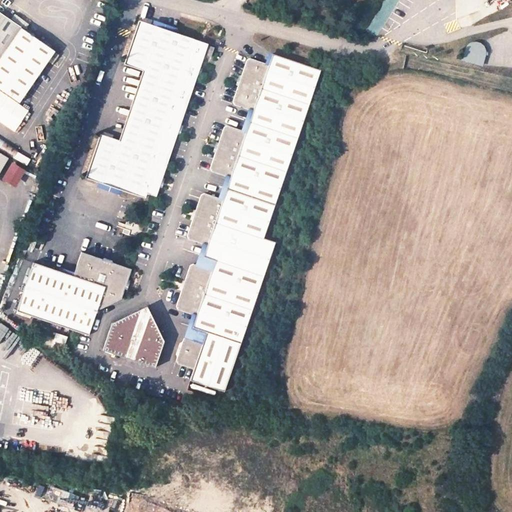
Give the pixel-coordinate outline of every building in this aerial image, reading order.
[(0,0),(0,89),(19,103),(56,51),(2,14),(8,6),(0,0)] [(199,61),(208,36),(176,25),(152,17),(139,12),(124,55),(143,62),(148,64),(123,134),(118,132),(100,126),(85,169),(144,189),(146,185),(155,188),(159,178),(156,177),(158,170),(161,171),(177,125),(174,124),(177,117),(180,118),(197,68),(194,67),(196,60),(199,61)] [(178,20),(154,12),(152,17),(176,25),(178,20)] [(211,48),(214,38),(209,37),(206,47),(211,48)] [(465,39),(460,60),(479,64),(484,44),(465,39)] [(197,205),(194,212),(191,211),(185,228),(187,232),(201,237),(205,238),(201,249),(202,249),(213,253),(210,262),(194,257),(192,256),(188,258),(183,274),(186,275),(183,283),(180,282),(174,299),(176,303),(189,307),(194,309),(190,321),(205,326),(201,336),(184,330),(181,332),(178,340),(181,342),(179,345),(176,344),(173,353),(175,357),(191,363),(187,374),(221,386),(273,237),(262,232),(320,64),(272,47),(268,57),(250,51),(246,53),(240,69),(244,70),(241,78),(237,77),(231,94),(234,98),(247,102),(252,104),(245,124),(240,123),(227,118),(222,120),(217,136),(220,138),(218,145),(214,144),(209,160),(210,164),(224,169),(229,171),(221,192),(217,190),(203,185),(199,187),(193,204),(197,205)] [(148,64),(143,62),(118,132),(123,134),(148,64)] [(245,124),(252,104),(247,102),(240,123),(245,124)] [(0,179),(12,186),(22,168),(7,160),(0,173),(0,179)] [(221,192),(229,171),(224,169),(217,190),(221,192)] [(194,257),(210,262),(213,253),(202,249),(201,249),(205,238),(201,237),(194,257)] [(15,307),(86,331),(95,306),(117,293),(127,263),(78,247),(70,271),(32,259),(15,307)] [(144,301),(132,306),(149,311),(144,301)] [(149,311),(132,306),(109,317),(100,344),(152,362),(161,335),(149,311)] [(184,330),(201,336),(205,326),(190,321),(194,309),(189,307),(182,329),(184,330)]
